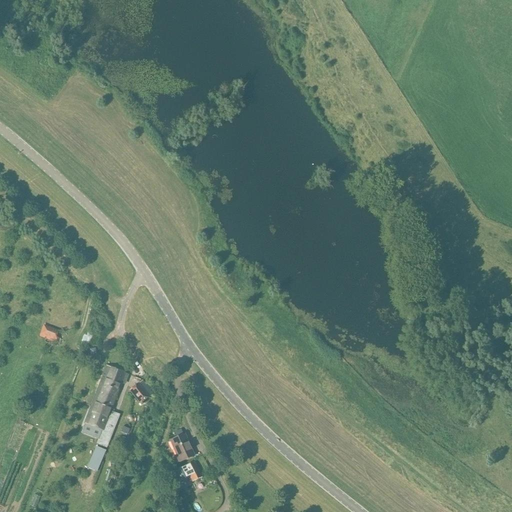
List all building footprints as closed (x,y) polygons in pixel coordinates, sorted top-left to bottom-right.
[(90,339),(99,318),(94,316),(86,335),(84,334),(81,341),(87,343),(89,339),(90,339)] [(39,337),(57,344),(60,338),(56,336),(58,331),(43,325),(39,335),(40,336),(39,337)] [(106,367),(96,394),(114,401),(119,389),(117,388),(123,373),(111,368),(111,369),(106,367)] [(149,398),(137,384),(130,391),(141,405),(149,398)] [(99,439),(108,443),(118,418),(109,414),(114,401),(96,394),(84,424),(102,430),(99,439)] [(184,435),(166,443),(176,464),(194,456),(184,435)] [(194,462),(173,472),(180,488),(192,482),(202,477),(194,462)]
